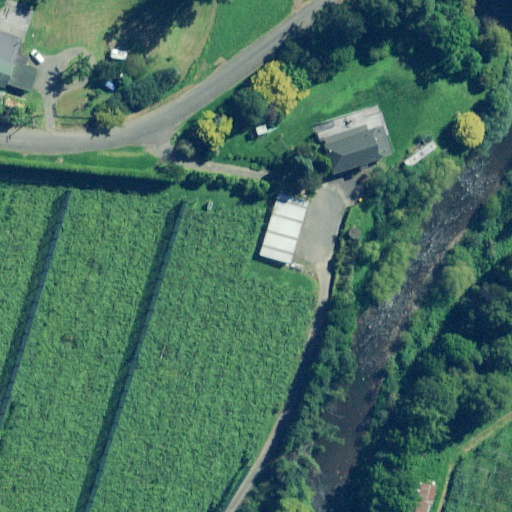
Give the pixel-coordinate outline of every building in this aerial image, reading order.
[(32,61),(12,56),(17,38),(0,34),(0,86),(1,87),(2,83),(28,90),(34,68),(31,67),(32,61)] [(116,87),(100,81),(96,89),(113,95),(116,87)] [(46,87),(36,84),(32,98),(42,101),(46,87)] [(327,170),(375,157),(373,150),(380,148),(377,134),(365,137),(362,126),(318,138),(327,170)] [(306,201),(277,193),(260,254),(288,263),(306,201)] [(432,481),(421,478),(418,490),(412,488),(406,511),(432,511),(440,480),(432,478),(432,481)]
